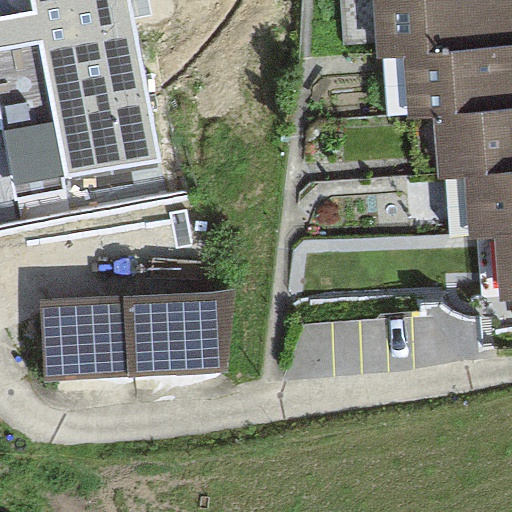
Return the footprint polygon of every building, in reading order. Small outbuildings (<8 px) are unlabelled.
[(125,0),(0,0),(0,96),(18,196),(62,188),(60,175),(154,158),(125,0)] [(412,49),(511,43),(511,0),(383,0),(386,50),(412,49)] [(511,43),(412,49),(416,115),(440,114),(511,109),(511,43)] [(511,109),(440,114),(444,175),(476,173),(511,170),(511,109)] [(511,170),(476,173),(480,237),(501,236),(511,235),(511,170)] [(511,235),(501,236),(504,295),(511,294),(511,235)] [(236,283),(42,290),(45,372),(229,365),(236,283)] [(298,376),(361,378),(362,329),(299,327),(298,376)]
